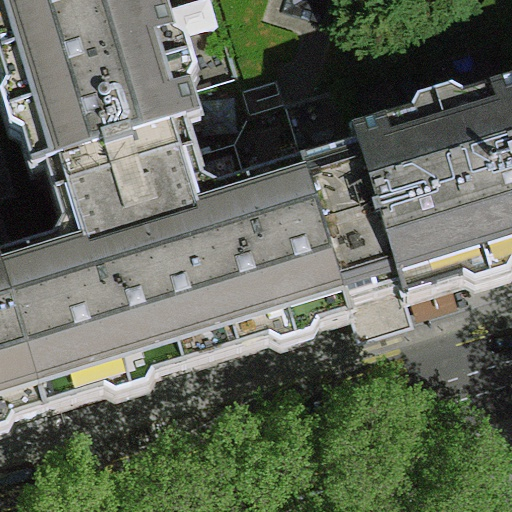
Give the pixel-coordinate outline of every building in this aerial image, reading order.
[(17,62),(158,19),(151,0),(0,0),(0,41),(9,39),(17,62)] [(511,0),(151,0),(158,19),(168,54),(183,61),(194,96),(185,108),(200,157),(208,186),(222,193),(304,167),(359,149),(356,140),(418,121),(422,112),(438,108),(463,101),(473,105),(511,92),(511,0)] [(47,176),(56,201),(70,197),(126,180),(200,157),(185,108),(194,96),(183,61),(168,54),(158,19),(17,62),(25,89),(9,93),(3,110),(13,143),(25,149),(25,153),(42,147),(51,176),(47,176)] [(463,101),(438,108),(492,290),(510,284),(511,282),(511,92),(473,105),(463,101)] [(304,167),(348,312),(401,296),(405,307),(437,298),(432,278),(454,271),(461,290),(476,296),(492,290),(438,108),(422,112),(418,121),(356,140),(359,149),(304,167)] [(208,186),(200,157),(126,180),(179,359),(262,333),(268,351),(283,355),(315,345),(321,334),(352,324),(348,312),(304,167),(222,193),(208,186)] [(126,180),(70,197),(87,250),(35,266),(31,254),(0,262),(0,263),(42,398),(95,384),(101,400),(116,406),(149,396),(158,383),(154,366),(179,359),(126,180)] [(0,442),(10,439),(20,425),(16,408),(42,398),(0,263),(0,442)]
